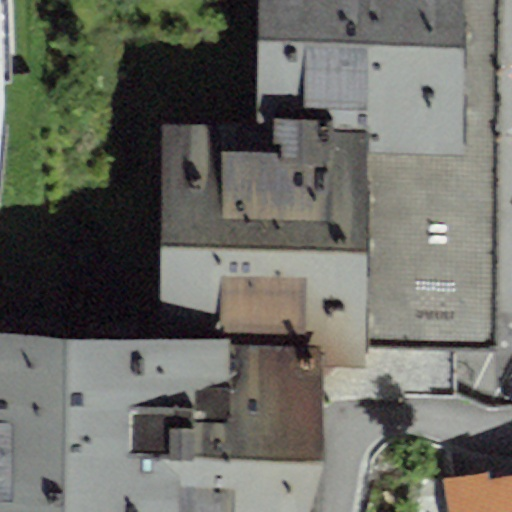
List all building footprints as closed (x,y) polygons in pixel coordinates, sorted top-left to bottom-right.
[(463,0),(257,0),(255,121),(367,123),(366,150),(460,152),(463,0)] [(463,0),(460,152),(366,150),(363,346),(454,347),(495,348),(499,0),(463,0)] [(255,121),(158,121),(156,336),(323,337),(323,367),(365,367),(363,346),(366,150),(367,123),(255,121)] [(0,511),(310,511),(324,457),(323,400),(323,367),(323,337),(156,336),(0,328),(0,511)] [(454,398),(454,347),(363,346),(365,367),(323,367),(323,400),(454,398)] [(511,511),(511,466),(441,481),(447,511),(511,511)]
